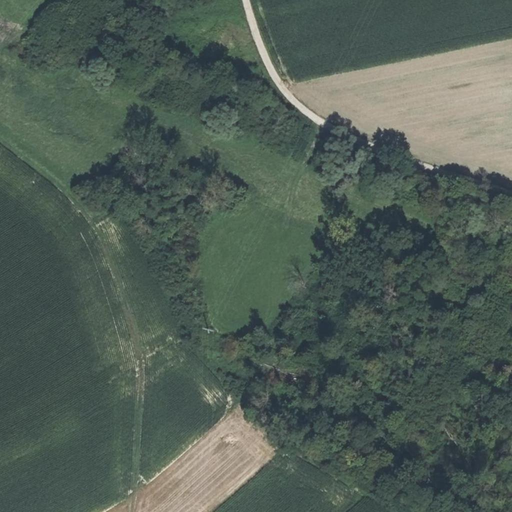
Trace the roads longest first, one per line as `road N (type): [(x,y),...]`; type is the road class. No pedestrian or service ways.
road 1 (track): [(130,511),(139,341),(117,276),(94,220),(70,188),(0,131)]
road 2 (track): [(511,193),(326,126),(287,92),(256,39),(246,0)]
